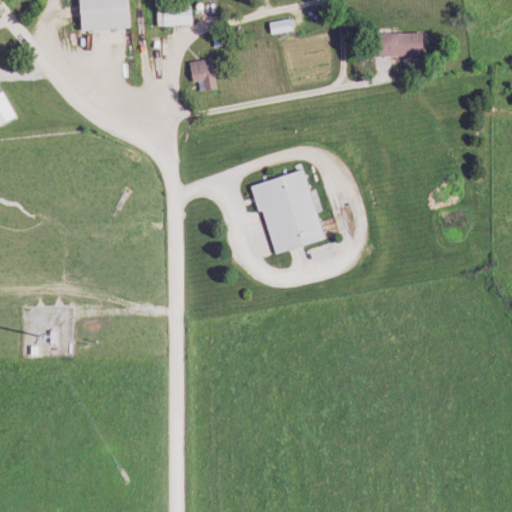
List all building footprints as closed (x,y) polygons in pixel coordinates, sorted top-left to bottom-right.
[(135,28),(134,0),(81,0),(82,29),(135,28)] [(167,7),(167,25),(197,25),(197,7),(167,7)] [(295,32),(295,21),(270,22),(270,33),(295,32)] [(417,33),(370,33),(370,55),(417,55),(417,33)] [(196,90),(218,90),(218,60),(196,60),(196,90)] [(0,126),(18,121),(8,92),(0,94),(0,126)] [(249,183),(267,254),(319,240),(301,170),(249,183)]
